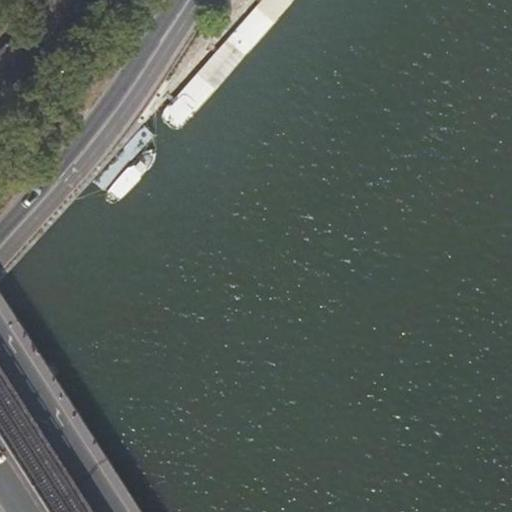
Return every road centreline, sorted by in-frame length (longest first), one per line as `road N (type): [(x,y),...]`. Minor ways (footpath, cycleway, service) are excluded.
road 1 (primary): [(0,229),(83,139),(177,0)]
road 2 (secondary): [(107,511),(0,345)]
